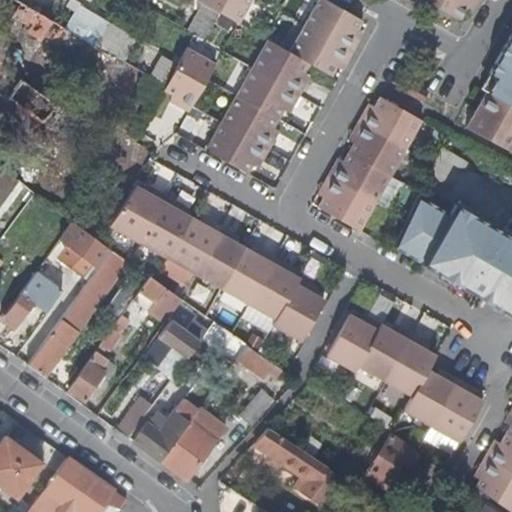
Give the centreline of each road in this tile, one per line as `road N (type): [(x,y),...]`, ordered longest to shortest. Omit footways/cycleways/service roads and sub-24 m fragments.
road 1 (residential): [(396,17),(296,200),(296,220),(511,346)]
road 2 (residential): [(164,511),(0,384)]
road 3 (residential): [(511,355),(456,469)]
